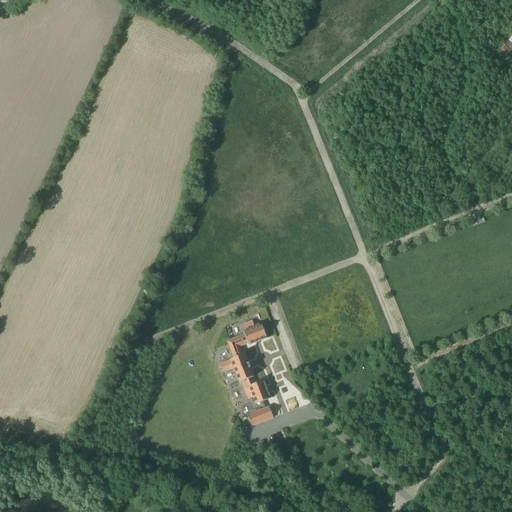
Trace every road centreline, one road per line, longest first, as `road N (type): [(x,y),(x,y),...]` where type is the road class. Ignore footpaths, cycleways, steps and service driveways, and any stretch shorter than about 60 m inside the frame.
road 1 (track): [(479,225),(467,195),(442,167),(464,72),(457,29),(438,0)]
road 2 (track): [(417,0),(301,98)]
